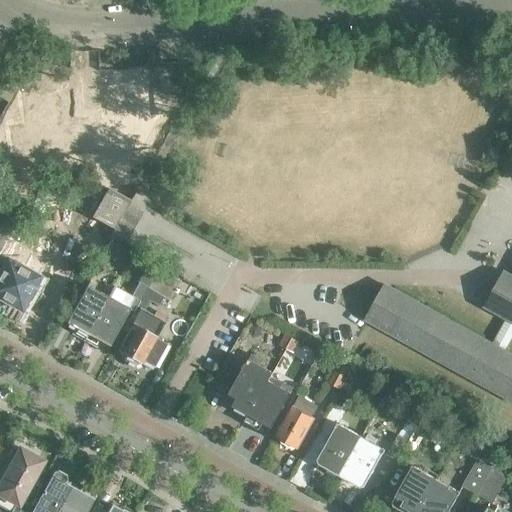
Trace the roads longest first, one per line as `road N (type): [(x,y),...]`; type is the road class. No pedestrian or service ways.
road 1 (residential): [(507,0),(98,31),(65,31),(18,16)]
road 2 (primary): [(254,511),(0,368)]
